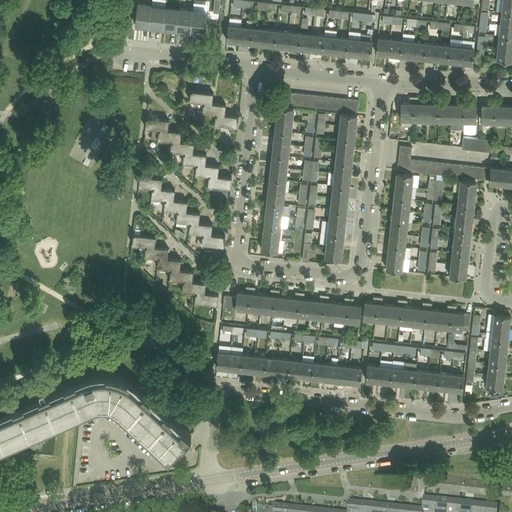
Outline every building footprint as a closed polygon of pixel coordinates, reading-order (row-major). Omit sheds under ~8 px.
[(511,0),(503,0),(502,11),(511,11),(511,0)] [(135,24),(149,26),(152,5),(138,4),(135,24)] [(149,26),(163,27),(166,7),(152,5),(149,26)] [(163,27),(177,29),(179,8),(166,7),(163,27)] [(177,29),(191,30),(193,10),(179,8),(177,29)] [(193,10),(191,30),(205,32),(207,11),(193,10)] [(511,11),(502,11),(501,23),(511,24),(511,11)] [(511,24),(501,23),(500,35),(511,36),(511,24)] [(227,40),(239,42),(241,26),(229,24),(227,40)] [(239,42),(251,43),(253,27),(241,26),(239,42)] [(251,43),(263,44),(265,28),(253,27),(251,43)] [(263,44),(275,46),(277,30),(265,28),(263,44)] [(324,37),(323,51),(334,52),(336,36),(337,30),(325,29),(324,35),(324,37)] [(275,46),(287,47),(288,31),(277,30),(275,46)] [(287,47),(299,48),(300,32),(288,31),(287,47)] [(299,48),(311,50),(312,33),(300,32),(299,48)] [(311,50),(323,51),(324,35),(312,33),(311,50)] [(360,41),(358,55),(371,56),(372,46),(372,40),(373,34),(361,33),(360,39),(360,41)] [(511,36),(500,35),(498,47),(511,48),(511,36)] [(334,52),(346,53),(348,37),(336,36),(334,52)] [(346,53),(358,55),(360,39),(348,37),(346,53)] [(376,53),(389,54),(390,38),(378,37),(376,53)] [(389,54),(401,55),(402,39),(390,38),(389,54)] [(401,55),(412,57),(414,41),(402,39),(401,55)] [(412,57),(424,58),(426,42),(414,41),(412,57)] [(424,58),(436,59),(438,43),(426,42),(424,58)] [(436,59),(448,61),(450,45),(438,43),(436,59)] [(448,61),(460,62),(462,46),(450,45),(448,61)] [(462,46),(460,62),(472,63),(474,47),(462,46)] [(511,48),(498,47),(497,59),(511,60),(511,48)] [(190,100),(203,102),(212,103),(213,92),(191,90),(190,100)] [(401,119),(414,120),(414,96),(410,96),(410,102),(402,102),(401,119)] [(414,120),(426,120),(427,102),(419,102),(419,96),(414,96),(414,120)] [(426,120),(438,120),(439,97),(435,97),(435,103),(427,102),(426,120)] [(438,120),(451,121),(451,103),(443,103),(443,97),(439,97),(438,120)] [(451,121),(464,121),(464,97),(460,97),(459,103),(451,103),(451,121)] [(464,97),(464,121),(476,121),(477,104),(468,104),(469,98),(464,97)] [(482,121),(494,122),(495,98),(490,98),(490,104),(482,104),(482,121)] [(494,122),(507,122),(507,105),(500,104),(500,98),(495,98),(494,122)] [(202,111),(216,113),(225,114),(226,104),(212,103),(203,102),(202,111)] [(277,105),(276,118),(292,120),(293,107),(277,105)] [(316,112),(308,111),(307,122),(315,122),(316,112)] [(341,112),(339,125),(356,127),(357,114),(341,112)] [(225,114),(216,113),(215,123),(230,125),(236,126),(237,126),(239,115),(225,114)] [(318,113),(317,122),(325,123),(326,113),(318,113)] [(145,127),(159,129),(159,128),(168,129),(169,119),(147,117),(145,127)] [(276,118),(275,130),(291,132),(292,120),(276,118)] [(315,122),(307,122),(306,131),(314,132),(315,122)] [(317,122),(316,132),(324,133),(325,123),(317,122)] [(339,125),(338,137),(355,139),(356,127),(339,125)] [(158,138),(171,140),(180,141),(181,131),(168,129),(159,128),(159,129),(158,138)] [(275,130),(273,142),(289,144),(291,132),(275,130)] [(314,135),(306,134),(305,145),(312,146),(314,135)] [(316,136),(315,146),(322,147),(323,137),(316,136)] [(338,137),(337,149),(353,151),(355,139),(338,137)] [(170,150),(184,151),(193,152),(194,142),(180,141),(171,140),(170,150)] [(273,142),(272,153),(288,155),(289,144),(273,142)] [(496,144),(495,151),(505,152),(506,145),(496,144)] [(312,146),(305,145),(303,155),(311,156),(312,146)] [(315,146),(314,156),(321,157),(322,147),(315,146)] [(337,149),(336,160),(352,162),(353,151),(337,149)] [(183,161),(197,163),(205,164),(207,154),(193,152),(184,151),(183,161)] [(272,153),(271,166),(287,167),(288,155),(272,153)] [(305,159),(304,169),(311,170),(312,160),(310,159),(305,159)] [(312,160),(311,170),(318,170),(319,160),(314,160),(312,160)] [(336,160),(334,173),(351,174),(352,162),(336,160)] [(195,173),(209,174),(218,175),(219,165),(205,164),(197,163),(195,173)] [(271,166),(269,178),(285,179),(287,167),(271,166)] [(489,183),(501,184),(503,168),(491,166),(489,183)] [(501,184),(511,185),(511,168),(503,168),(501,184)] [(304,169),(303,179),(308,180),(310,180),(311,170),(304,169)] [(311,170),(310,180),(311,180),(317,181),(318,170),(311,170)] [(397,172),(396,185),(412,187),(413,174),(397,172)] [(334,173),(333,185),(349,186),(351,174),(334,173)] [(429,178),(428,189),(436,189),(437,179),(437,174),(433,173),(431,173),(430,178),(429,178)] [(218,175),(209,174),(208,184),(223,186),(228,187),(231,187),(232,176),(218,175)] [(139,185),(153,187),(161,188),(161,187),(162,178),(140,175),(139,185)] [(269,178),(268,190),(284,191),(285,179),(269,178)] [(436,189),(443,190),(444,180),(437,179),(436,189)] [(454,179),(453,191),(459,192),(475,193),(477,181),(467,180),(462,180),(461,179),(454,179)] [(300,183),(299,193),(307,194),(308,184),(300,183)] [(310,184),(309,194),(317,195),(318,185),(311,184),(310,184)] [(333,185),(332,196),(348,198),(349,186),(333,185)] [(396,185),(395,196),(411,198),(412,187),(396,185)] [(151,196),(165,198),(174,199),(175,189),(161,187),(161,188),(153,187),(151,196)] [(435,199),(436,189),(428,189),(427,198),(435,199)] [(435,199),(442,200),(443,190),(436,189),(435,199)] [(268,190),(267,201),(283,203),(284,191),(268,190)] [(459,192),(458,203),(474,205),(475,193),(459,192)] [(299,193),(298,203),(305,203),(306,203),(307,194),(299,193)] [(309,194),(308,204),(309,204),(316,205),(317,195),(309,194)] [(332,196),(331,208),(346,210),(348,198),(332,196)] [(395,196),(393,208),(409,210),(411,198),(395,196)] [(164,208),(178,210),(186,210),(187,200),(174,199),(165,198),(164,208)] [(267,201),(265,213),(281,215),(283,203),(267,201)] [(432,212),(433,203),(425,202),(424,211),(432,212)] [(443,204),(435,203),(434,213),(442,214),(443,204)] [(458,203),(457,215),(473,217),(474,205),(458,203)] [(305,207),(298,206),(296,217),(304,217),(305,207)] [(307,208),(306,218),(314,218),(315,208),(307,208)] [(331,208),(329,220),(345,222),(346,210),(331,208)] [(393,208),(392,220),(408,222),(409,210),(393,208)] [(177,219),(190,221),(199,222),(200,212),(186,210),(178,210),(177,219)] [(424,211),(423,222),(430,222),(431,222),(432,212),(424,211)] [(265,213),(264,225),(280,227),(288,227),(289,216),(281,215),(265,213)] [(434,213),(433,223),(441,224),(442,214),(434,213)] [(457,215),(455,227),(471,229),(473,217),(457,215)] [(304,217),(296,217),(295,227),(303,228),(304,217)] [(306,218),(305,228),(313,228),(314,218),(306,218)] [(322,219),(321,231),(328,232),(344,234),(345,222),(329,220),(322,219)] [(392,220),(391,232),(407,234),(408,222),(392,220)] [(189,231),(203,233),(211,234),(211,233),(212,223),(199,222),(190,221),(189,231)] [(264,225),(263,237),(279,239),(280,227),(264,225)] [(430,226),(423,226),(421,236),(429,237),(430,226)] [(440,228),(432,227),(431,237),(439,237),(440,228)] [(455,227),(454,239),(470,241),(471,229),(455,227)] [(175,228),(175,234),(180,239),(185,234),(180,230),(175,228)] [(296,230),(294,241),(301,241),(302,231),(296,230)] [(305,231),(304,242),(311,243),(312,232),(305,231)] [(321,231),(320,243),(327,244),(342,246),(344,234),(328,232),(321,231)] [(391,232),(389,244),(405,246),(407,234),(391,232)] [(134,233),(132,244),(140,245),(139,254),(145,255),(146,245),(155,246),(156,236),(134,233)] [(211,234),(203,233),(202,243),(224,245),(225,235),(211,233),(211,234)] [(429,237),(421,236),(420,246),(428,246),(429,237)] [(279,239),(263,237),(261,249),(277,251),(279,239)] [(439,237),(431,237),(430,247),(438,248),(439,237)] [(454,239),(453,251),(469,253),(470,241),(454,239)] [(301,241),(294,241),(293,252),(300,252),(301,241)] [(311,243),(304,242),(302,259),(309,260),(311,243)] [(342,246),(327,244),(325,256),(341,258),(342,246)] [(389,244),(388,256),(404,258),(410,259),(412,247),(405,246),(389,244)] [(145,255),(159,257),(167,258),(168,248),(154,246),(146,245),(145,255)] [(453,251),(451,263),(467,265),(469,253),(453,251)] [(404,258),(388,256),(386,268),(403,270),(404,258)] [(158,266),(171,268),(180,269),(181,259),(167,258),(159,257),(158,266)] [(467,265),(451,263),(450,275),(466,277),(467,265)] [(170,278),(183,279),(192,281),(193,271),(180,269),(171,268),(170,278)] [(182,289),(196,291),(205,292),(206,282),(192,281),(183,279),(182,289)] [(237,295),(235,308),(248,309),(251,286),(246,285),(246,291),(237,290),(237,295)] [(248,309),(260,310),(262,293),(254,292),(255,286),(251,286),(248,309)] [(260,310),(272,312),(275,289),(271,288),(270,294),(262,293),(260,310)] [(272,312),(285,313),(287,296),(279,295),(279,289),(275,289),(272,312)] [(205,292),(196,291),(195,301),(217,303),(219,293),(205,292)] [(285,313),(298,315),(301,292),(296,291),(296,297),(287,296),(285,313)] [(298,315),(310,316),(312,299),(304,298),(305,292),(301,292),(298,315)] [(310,316),(323,318),(325,295),(321,294),(320,300),(312,299),(310,316)] [(323,318),(335,319),(337,302),(329,301),(329,295),(325,295),(323,318)] [(363,318),(376,320),(378,297),(374,296),(373,302),(365,301),(363,318)] [(335,319),(347,320),(349,297),(345,297),(344,303),(337,302),(335,319)] [(349,297),(347,320),(360,322),(362,304),(353,304),(354,298),(349,297)] [(376,320),(388,321),(390,304),(382,303),(383,297),(378,297),(376,320)] [(388,321),(400,323),(403,299),(399,299),(398,305),(390,304),(388,321)] [(400,323),(413,324),(415,307),(407,306),(407,300),(403,299),(400,323)] [(413,324),(425,325),(428,302),(423,302),(423,307),(415,307),(413,324)] [(425,325),(437,327),(439,309),(431,308),(432,302),(428,302),(425,325)] [(437,327),(450,328),(452,305),(448,304),(447,310),(439,309),(437,327)] [(452,305),(450,328),(460,329),(461,329),(469,330),(469,325),(470,323),(471,313),(456,311),(457,305),(452,305)] [(495,313),(494,326),(510,328),(511,315),(495,313)] [(494,326),(492,337),(508,339),(510,328),(494,326)] [(257,329),(247,328),(246,335),(256,336),(257,329)] [(267,330),(257,329),(256,336),(266,337),(267,330)] [(281,331),(271,330),(270,338),(280,339),(281,331)] [(291,333),(281,331),(280,339),(290,340),(291,333)] [(492,337),(491,350),(507,351),(508,339),(492,337)] [(373,341),(372,348),(382,349),(383,342),(373,341)] [(449,341),(449,347),(466,349),(467,344),(455,343),(455,342),(454,341),(449,341)] [(383,342),(382,349),(392,351),(393,344),(383,342)] [(397,344),(396,351),(406,352),(407,345),(397,344)] [(407,345),(406,352),(415,353),(416,346),(407,345)] [(421,347),(420,354),(430,355),(431,348),(421,347)] [(431,348),(430,355),(439,356),(440,349),(431,348)] [(445,349),(444,356),(454,357),(455,351),(445,349)] [(216,366),(228,368),(230,352),(218,350),(216,366)] [(491,350),(490,361),(506,363),(507,351),(491,350)] [(228,368),(241,369),(242,353),(230,352),(228,368)] [(241,369),(252,371),(254,354),(242,353),(241,369)] [(252,371),(264,372),(266,356),(254,354),(252,371)] [(264,372),(276,373),(278,357),(266,356),(264,372)] [(276,373),(288,374),(290,358),(278,357),(276,373)] [(288,374),(300,376),(302,360),(290,358),(288,374)] [(380,364),(378,380),(390,382),(392,366),(393,360),(381,359),(380,364)] [(392,366),(390,382),(402,383),(404,367),(404,361),(393,359),(393,360),(392,366)] [(300,376),(312,377),(314,361),(302,360),(300,376)] [(312,377),(324,378),(326,362),(314,361),(312,377)] [(490,361),(488,373),(504,375),(506,363),(490,361)] [(324,378),(336,380),(338,364),(326,362),(324,378)] [(366,379),(378,380),(380,364),(368,363),(366,379)] [(336,380),(348,381),(350,365),(338,364),(336,380)] [(350,365),(348,381),(360,382),(362,366),(350,365)] [(402,383),(414,384),(416,369),(404,367),(402,383)] [(414,384),(427,386),(428,370),(416,369),(414,384)] [(427,386),(438,387),(440,371),(428,370),(427,386)] [(438,387),(451,388),(452,373),(440,371),(438,387)] [(0,446),(86,409),(96,405),(101,403),(102,403),(103,403),(105,403),(107,403),(109,404),(110,404),(112,405),(114,406),(115,407),(117,408),(119,410),(169,456),(191,433),(138,385),(134,381),(130,379),(126,376),(121,374),(117,373),(112,372),(107,372),(102,372),(97,372),(91,373),(87,374),(83,376),(0,412),(0,446)] [(452,373),(451,388),(462,390),(464,374),(452,373)] [(504,375),(488,373),(487,385),(503,387),(504,375)] [(423,501),(421,511),(434,511),(435,503),(423,502),(423,501)] [(446,511),(447,504),(435,503),(434,511),(446,511)]
